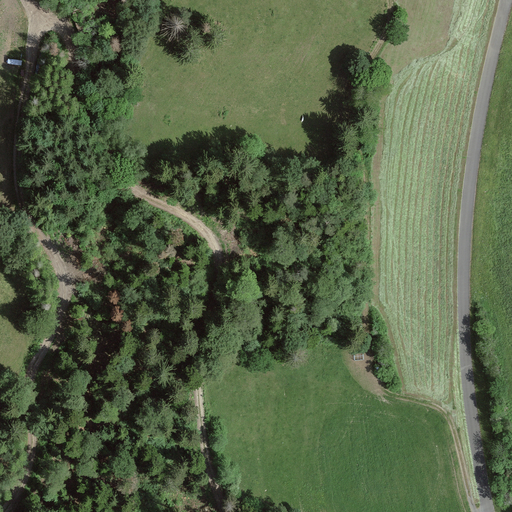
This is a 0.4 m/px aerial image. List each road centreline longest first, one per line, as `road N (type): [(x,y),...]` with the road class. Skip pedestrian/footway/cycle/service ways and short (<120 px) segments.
road 1 (track): [(6,511),(32,466),(31,373),(62,304),(57,262),(30,222),(17,181),(25,80),(43,26),(60,28),(70,44),(83,106),(127,185),(202,229),(218,255),(219,283),(197,369),(202,433),(226,511)]
road 2 (track): [(478,511),(451,411),(435,395),(383,378),(372,352),(364,292),(372,244),(368,185),(350,107),(383,41),(389,0)]
road 3 (tertiary): [(489,511),(468,392),(464,263),(473,168),(507,0)]
